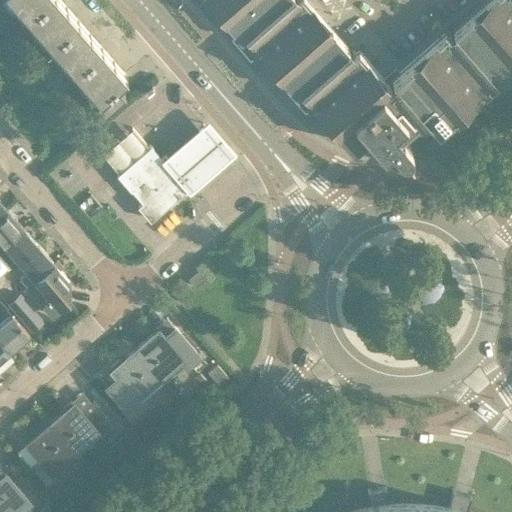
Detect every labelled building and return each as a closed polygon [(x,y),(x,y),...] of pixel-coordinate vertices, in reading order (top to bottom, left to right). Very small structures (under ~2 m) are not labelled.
[(117,80),(126,72),(62,0),(8,0),(104,108),(125,89),(117,80)] [(511,0),(487,0),(452,31),(459,39),(455,43),(446,33),(389,83),(387,80),(385,81),(371,65),(369,67),(354,50),(344,59),(340,54),(348,47),(307,0),(295,0),(289,6),(285,2),(286,0),(205,0),(213,8),(219,2),(232,16),(225,22),(241,41),(254,30),(257,34),(250,40),(296,93),(299,90),(297,88),(307,80),(355,135),(364,127),(381,146),(388,141),(396,150),(397,150),(398,151),(400,152),(401,152),(403,152),(405,151),(406,150),(407,150),(408,148),(409,147),(409,145),(409,144),(409,143),(409,142),(408,141),(408,140),(400,131),(415,117),(423,126),(489,69),(497,79),(496,80),(498,83),(511,70),(511,0)] [(230,150),(205,122),(163,158),(187,186),(230,150)] [(159,210),(187,186),(163,158),(150,143),(116,172),(130,188),(131,187),(142,200),(137,204),(149,218),(158,210),(159,210)] [(0,240),(1,242),(21,225),(6,207),(0,212),(0,240)] [(17,260),(37,243),(21,225),(1,242),(0,240),(0,255),(8,265),(15,258),(17,260)] [(32,278),(52,261),(37,243),(17,260),(26,271),(18,278),(25,285),(33,278),(32,278)] [(67,297),(67,278),(58,267),(62,264),(56,258),(52,261),(32,278),(33,278),(47,295),(39,301),(49,312),(67,297)] [(194,284),(205,275),(198,268),(188,277),(194,284)] [(17,293),(18,292),(12,285),(2,294),(8,301),(17,293)] [(20,316),(30,307),(17,293),(8,301),(8,302),(20,316)] [(0,336),(10,348),(27,333),(10,313),(0,321),(0,336)] [(181,334),(170,343),(157,328),(135,347),(164,380),(196,352),(181,334)] [(0,355),(10,348),(0,336),(0,355)] [(130,409),(164,380),(135,347),(125,356),(123,353),(110,365),(125,383),(115,391),(130,409)] [(228,377),(222,369),(216,363),(207,371),(219,385),(228,377)] [(190,397),(191,396),(193,391),(188,385),(181,387),(178,393),(183,399),(188,398),(190,397)] [(97,408),(86,416),(70,398),(58,409),(60,411),(50,420),(73,447),(96,427),(102,434),(112,425),(97,408)] [(50,467),(73,447),(50,420),(27,440),(40,455),(30,464),(45,482),(56,473),(50,467)] [(129,427),(123,433),(132,442),(139,437),(129,427)] [(0,488),(0,509),(11,500),(17,507),(27,498),(11,480),(1,489),(0,488)] [(465,511),(470,495),(452,490),(448,508),(434,505),(418,503),(402,503),(387,504),(385,486),(367,488),(370,506),(355,509),(345,511),(304,511),(304,510),(300,511),(465,511)] [(48,502),(56,511),(64,504),(56,495),(48,502)]
